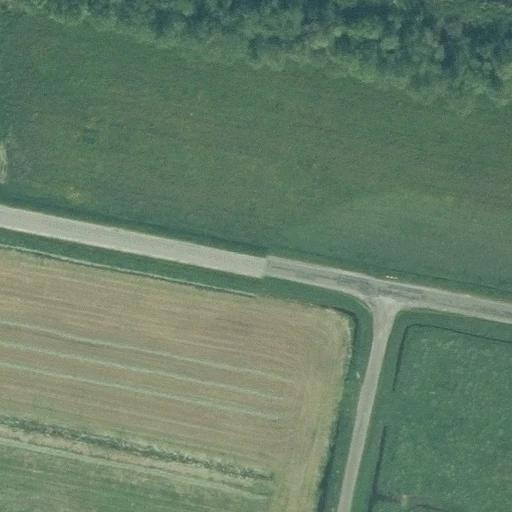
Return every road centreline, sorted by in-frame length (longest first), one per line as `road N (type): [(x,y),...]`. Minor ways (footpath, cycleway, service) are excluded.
road 1 (unclassified): [(389,292),(0,215)]
road 2 (unclassified): [(343,511),(389,292)]
road 3 (unclassified): [(511,316),(389,292)]
